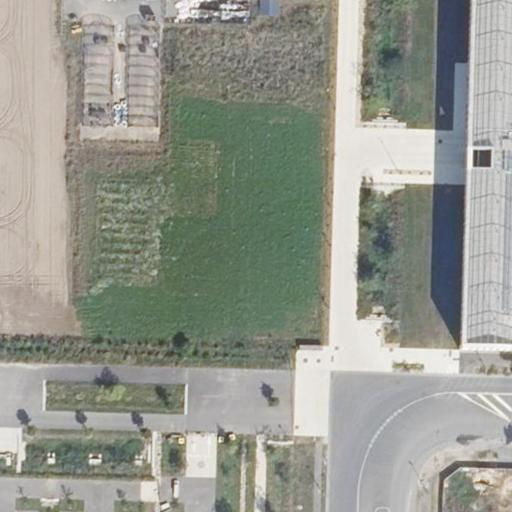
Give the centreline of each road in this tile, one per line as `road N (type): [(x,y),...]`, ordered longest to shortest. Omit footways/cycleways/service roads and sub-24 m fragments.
road 1 (residential): [(369,410),(342,355),(350,0)]
road 2 (residential): [(0,373),(203,378)]
road 3 (residential): [(0,416),(201,421)]
road 4 (residential): [(203,378),(321,381),(369,410)]
road 5 (residential): [(201,421),(321,424),(369,410)]
road 6 (secondary): [(400,511),(401,487),(422,449),(442,436),(511,432)]
road 7 (secondary): [(511,384),(432,385),(395,392),(369,410)]
